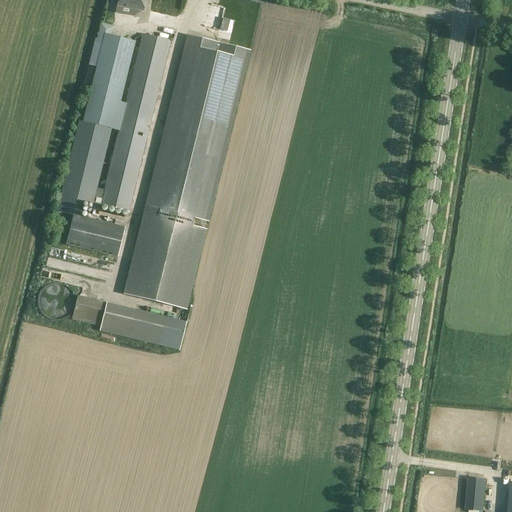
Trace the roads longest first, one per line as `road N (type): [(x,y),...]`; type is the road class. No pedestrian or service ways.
road 1 (primary): [(383,511),(459,20)]
road 2 (track): [(0,348),(87,0)]
